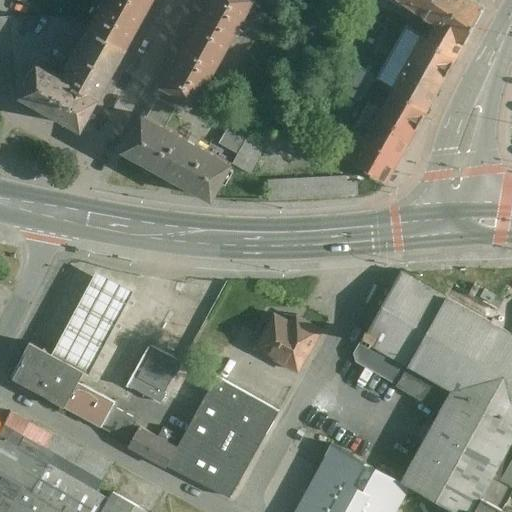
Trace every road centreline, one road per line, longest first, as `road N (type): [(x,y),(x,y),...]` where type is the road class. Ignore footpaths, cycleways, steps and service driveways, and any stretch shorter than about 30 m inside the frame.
road 1 (secondary): [(448,222),(248,237),(65,213)]
road 2 (residential): [(0,391),(227,511)]
road 3 (residential): [(65,213),(183,0)]
road 4 (tertiary): [(511,14),(467,113),(448,222)]
road 5 (residential): [(343,331),(238,511)]
road 6 (residential): [(65,213),(0,351)]
